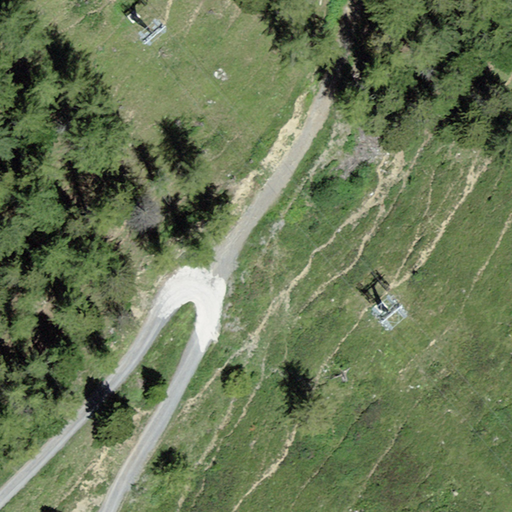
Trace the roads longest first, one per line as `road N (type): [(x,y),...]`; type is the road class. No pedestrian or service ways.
road 1 (track): [(205,287),(185,285),(168,299),(103,399),(0,500)]
road 2 (track): [(205,287),(211,303),(204,334),(109,511)]
